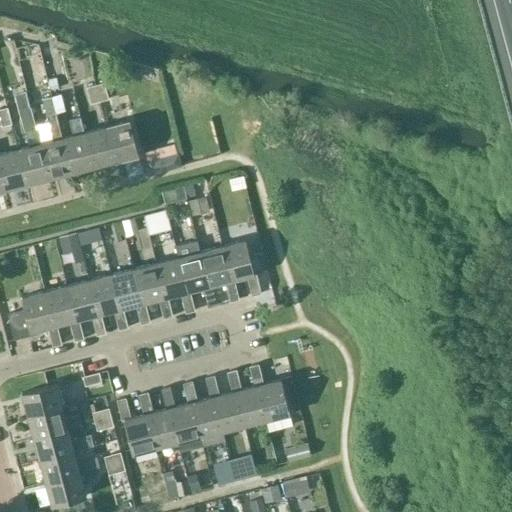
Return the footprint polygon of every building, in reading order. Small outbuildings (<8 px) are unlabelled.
[(94,85),(99,101),(108,99),(104,82),(94,85)] [(90,104),(99,101),(94,85),(85,87),(90,104)] [(50,96),(55,113),(64,110),(60,94),(51,96),(50,96)] [(39,143),(48,178),(70,172),(61,138),(55,113),(50,96),(41,98),(46,115),(52,140),(41,143),(39,143)] [(6,107),(11,124),(20,122),(16,105),(6,107)] [(39,143),(41,143),(31,106),(18,109),(28,146),(17,149),(26,183),(48,178),(39,143)] [(0,120),(1,126),(11,124),(6,107),(0,108),(0,120)] [(70,172),(92,166),(83,132),(84,132),(80,116),(69,119),(73,135),(61,138),(70,172)] [(105,126),(114,161),(137,155),(128,120),(105,126)] [(83,132),(92,166),(114,161),(105,126),(84,132),(83,132)] [(0,174),(4,189),(26,183),(17,149),(0,153),(0,174)] [(209,210),(206,196),(188,200),(192,214),(209,210)] [(125,238),(120,220),(112,222),(117,240),(125,238)] [(83,230),(77,232),(80,244),(86,242),(83,230)] [(75,232),(59,236),(63,252),(79,248),(75,232)] [(230,280),(233,279),(246,276),(251,295),(260,293),(255,272),(253,273),(244,239),(221,245),(230,280)] [(238,299),(233,279),(230,280),(221,245),(199,251),(208,285),(211,285),(224,281),(229,301),(238,299)] [(199,251),(177,257),(186,291),(189,290),(202,287),(207,307),(216,304),(211,285),(208,285),(199,251)] [(177,257),(155,262),(164,297),(167,296),(180,293),(185,312),(194,310),(189,290),(186,291),(177,257)] [(155,262),(132,268),(141,302),(145,301),(158,298),(163,318),(172,316),(167,296),(164,297),(155,262)] [(132,268),(110,274),(119,308),(122,307),(136,304),(141,324),(150,321),(145,301),(141,302),(132,268)] [(110,274),(88,279),(97,314),(100,313),(113,309),(118,329),(128,327),(122,307),(119,308),(110,274)] [(88,279),(66,285),(75,319),(78,318),(91,315),(96,335),(105,333),(100,313),(97,314),(88,279)] [(66,285),(44,290),(53,325),(56,324),(69,321),(74,340),(83,338),(78,318),(75,319),(66,285)] [(53,325),(44,290),(21,296),(24,308),(7,313),(14,339),(32,334),(31,330),(47,326),(52,346),(61,344),(56,324),(53,325)] [(249,366),(254,385),(257,385),(266,419),(289,413),(280,379),(263,383),(258,363),(249,366)] [(257,385),(254,385),(241,389),(236,369),(226,371),(232,391),(235,390),(243,425),(266,419),(257,385)] [(85,386),(101,382),(99,372),(82,377),(85,386)] [(204,377),(209,397),(213,396),(221,430),(223,430),(243,425),(235,390),(232,391),(219,394),(214,375),(204,377)] [(213,396),(209,397),(196,400),(191,380),(182,383),(187,402),(191,401),(201,445),(225,439),(223,430),(221,430),(213,396)] [(21,393),(27,415),(61,406),(55,383),(21,393)] [(191,401),(187,402),(174,406),(169,386),(160,388),(165,408),(168,407),(179,450),(201,445),(191,401)] [(146,413),(155,447),(157,447),(159,455),(179,450),(168,407),(165,408),(152,411),(147,391),(138,394),(143,414),(146,413)] [(132,453),(155,447),(146,413),(143,414),(130,417),(125,397),(116,399),(121,420),(123,420),(132,453)] [(61,406),(27,415),(33,438),(67,428),(61,406)] [(91,412),(94,421),(111,417),(108,408),(91,412)] [(111,417),(94,421),(96,430),(113,426),(111,417)] [(67,428),(33,438),(39,460),(73,451),(67,428)] [(310,455),(307,442),(284,448),(287,460),(310,455)] [(73,451),(39,460),(45,481),(79,473),(73,451)] [(106,466),(122,462),(120,452),(104,456),(106,466)] [(125,470),(122,462),(106,466),(108,474),(125,470)] [(189,490),(186,478),(174,481),(171,470),(162,472),(168,496),(189,490)] [(185,474),(186,478),(189,490),(199,488),(195,471),(185,474)] [(79,473),(45,481),(51,505),(85,495),(79,473)] [(264,511),(261,498),(249,500),(252,511),(264,511)]
